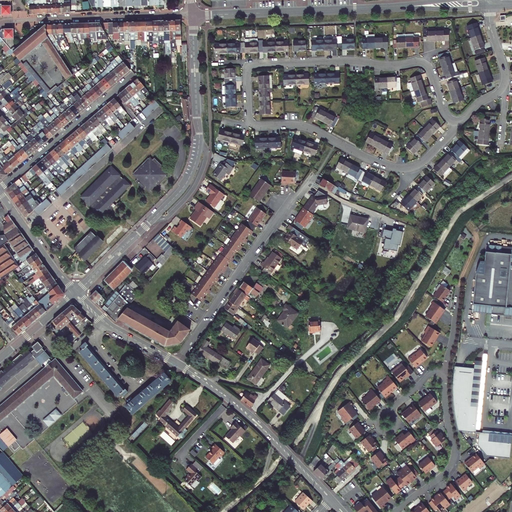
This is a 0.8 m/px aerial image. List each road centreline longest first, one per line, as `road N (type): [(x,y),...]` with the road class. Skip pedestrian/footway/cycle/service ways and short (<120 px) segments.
road 1 (residential): [(457,125),(418,61),(249,67),(253,124),(301,125),(371,160),(409,167)]
road 2 (residential): [(75,294),(181,190),(193,168),(199,134),(192,14)]
road 3 (residential): [(192,14),(488,0)]
road 4 (residential): [(176,363),(308,182)]
road 5 (tertiary): [(176,363),(241,408),(330,499)]
road 6 (residential): [(192,14),(0,22)]
road 7 (residential): [(26,230),(161,109)]
road 8 (residential): [(0,188),(132,77)]
road 9 (residential): [(395,511),(454,456),(445,372)]
